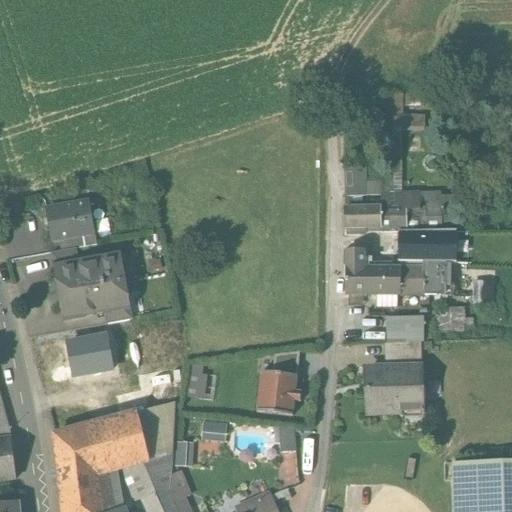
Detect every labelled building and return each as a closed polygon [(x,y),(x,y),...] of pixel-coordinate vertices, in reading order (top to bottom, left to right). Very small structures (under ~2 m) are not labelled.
[(440,196),(407,196),(408,208),(381,209),(381,230),(407,230),(410,233),(441,233),(440,196)] [(51,243),(95,235),(89,205),(46,212),(51,243)] [(381,209),(344,210),(344,230),(359,230),(381,230),(381,209)] [(410,233),(398,233),(398,235),(402,235),(402,242),(398,242),(398,255),(402,255),(402,262),(398,262),(398,264),(402,265),(449,266),(456,265),(456,233),(441,233),(410,233)] [(75,251),(51,255),(53,269),(55,268),(77,264),(75,251)] [(402,270),(380,270),(380,265),(371,265),(371,258),(364,258),(364,252),(344,253),(345,269),(344,297),(376,297),(376,310),(396,310),(396,297),(448,297),(449,266),(402,265),(402,270)] [(77,264),(55,268),(60,295),(65,294),(123,284),(118,257),(77,264)] [(123,284),(65,294),(70,320),(106,314),(127,310),(123,284)] [(127,310),(106,314),(109,326),(132,322),(130,310),(127,310)] [(387,321),(387,345),(421,344),(423,344),(423,320),(387,321)] [(106,339),(67,345),(73,378),(112,371),(106,339)] [(421,344),(387,345),(388,370),(421,370),(421,344)] [(301,354),(276,357),(274,376),(298,379),(301,354)] [(388,370),(369,371),(369,392),(366,392),(367,416),(422,415),(421,370),(388,370)] [(274,376),(262,375),(258,415),(294,419),(296,405),(302,405),(303,395),(297,394),(298,379),(274,376)] [(10,435),(0,396),(0,441),(11,440),(10,435)] [(104,511),(104,507),(100,507),(97,478),(150,465),(137,416),(55,437),(60,486),(59,487),(62,511),(104,511)] [(204,425),(205,441),(228,440),(227,424),(204,425)] [(281,452),(298,451),(297,429),(281,429),(281,452)] [(0,441),(0,482),(16,480),(11,440),(0,441)] [(511,511),(511,464),(451,467),(452,511),(511,511)] [(301,511),(297,490),(280,493),(282,511),(301,511)]
